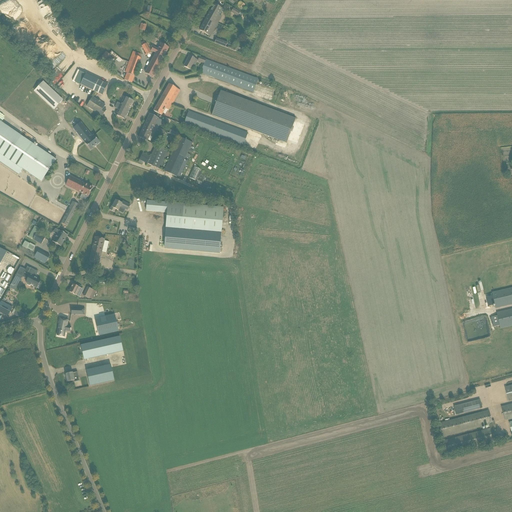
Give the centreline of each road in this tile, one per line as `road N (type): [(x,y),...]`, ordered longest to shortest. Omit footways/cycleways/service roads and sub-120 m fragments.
road 1 (residential): [(57,282),(202,0)]
road 2 (unclassified): [(100,511),(45,367),(40,321)]
